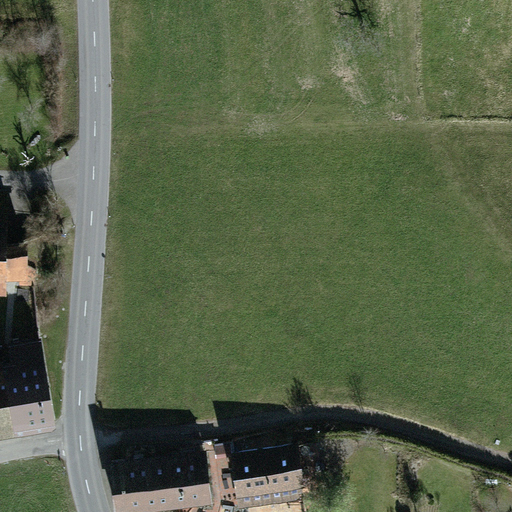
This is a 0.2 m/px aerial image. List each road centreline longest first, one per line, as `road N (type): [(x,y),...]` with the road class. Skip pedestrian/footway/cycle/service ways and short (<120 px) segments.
road 1 (tertiary): [(94,511),(79,409),(94,0)]
road 2 (track): [(511,461),(380,419),(333,413),(80,440)]
